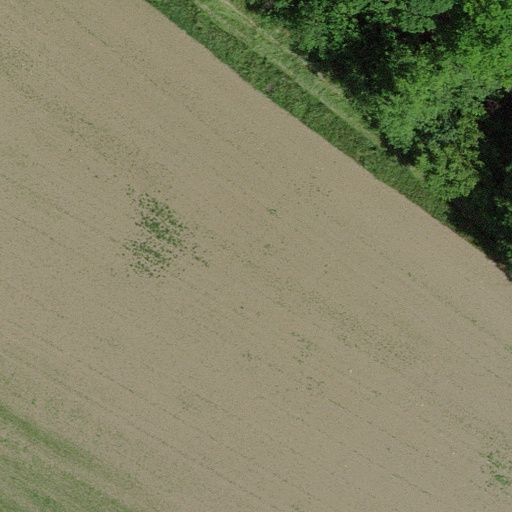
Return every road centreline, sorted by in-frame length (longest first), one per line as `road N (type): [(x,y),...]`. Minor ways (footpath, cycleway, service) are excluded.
road 1 (track): [(213,0),(511,229)]
road 2 (residential): [(511,74),(415,0)]
